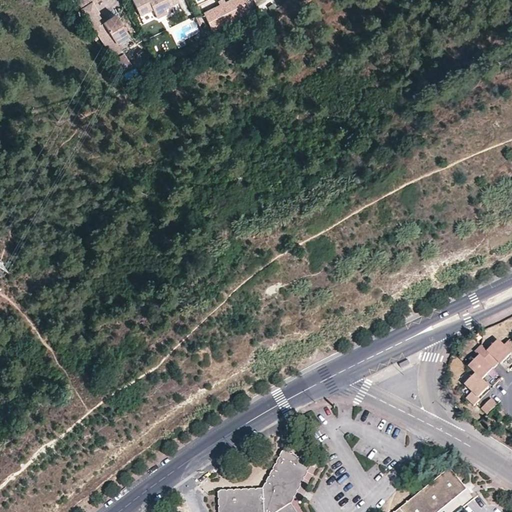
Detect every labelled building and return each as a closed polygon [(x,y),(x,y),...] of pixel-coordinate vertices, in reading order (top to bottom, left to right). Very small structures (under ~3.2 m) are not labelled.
[(102,0),(78,0),(76,2),(81,11),(92,4),(93,6),(102,0)] [(129,0),(130,0),(138,17),(151,10),(156,20),(166,14),(164,10),(178,3),(176,0),(129,0)] [(242,0),(225,0),(222,2),(216,5),(201,14),(211,32),(249,11),(242,0)] [(93,6),(92,4),(81,11),(88,22),(96,17),(99,15),(93,6)] [(101,26),(96,17),(88,22),(93,31),(101,26)] [(128,38),(114,17),(101,26),(93,31),(113,62),(122,56),(115,45),(128,38)] [(487,351),(499,363),(500,365),(511,352),(511,341),(510,339),(504,345),(498,340),(487,351)] [(469,367),(476,373),(483,380),(494,369),(493,369),(499,363),(487,351),(481,345),(476,351),(480,355),(469,367)] [(486,381),(492,386),(500,378),(495,372),(486,381)] [(483,380),(476,373),(466,385),(473,393),(468,399),(475,406),(481,400),(479,398),(483,393),(489,387),(489,386),(483,380)] [(490,399),(481,409),(487,415),(496,405),(490,399)] [(294,511),(290,504),(310,466),(284,452),(263,489),(262,490),(219,493),(220,511),(294,511)] [(438,511),(468,487),(453,468),(451,467),(393,511),(438,511)]
